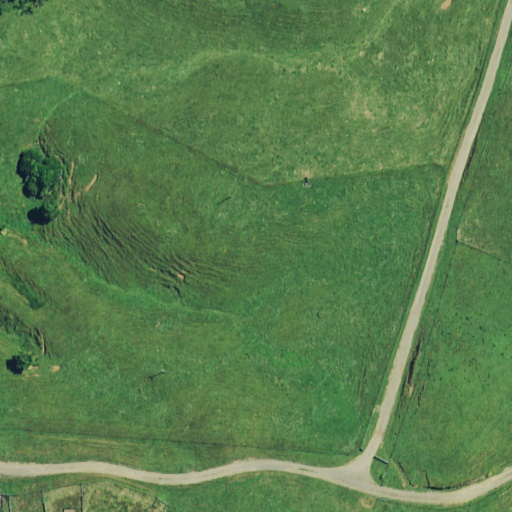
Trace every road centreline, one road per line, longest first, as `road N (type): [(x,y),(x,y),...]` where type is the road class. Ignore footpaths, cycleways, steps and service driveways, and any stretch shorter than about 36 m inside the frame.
road 1 (track): [(0,467),(106,467),(176,479),(262,464),(414,498),(469,494),(511,474)]
road 2 (track): [(511,7),(359,482)]
